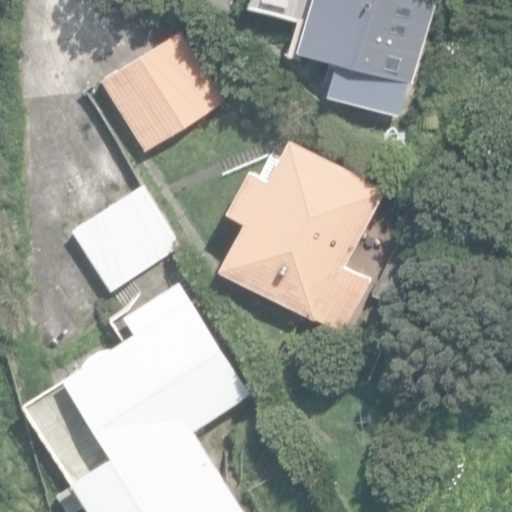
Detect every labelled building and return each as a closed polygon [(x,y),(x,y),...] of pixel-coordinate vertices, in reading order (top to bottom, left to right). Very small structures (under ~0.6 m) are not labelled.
[(328,90),(403,112),(413,79),(418,81),(440,0),(316,0),(303,45),(338,55),(328,90)] [(148,147),(226,98),(182,27),(104,76),(148,147)] [(228,261),(349,326),(377,274),(352,261),(392,187),(295,135),(275,175),(256,165),(234,206),(253,216),(228,261)] [(78,226),(119,289),(185,246),(149,180),(78,226)] [(93,499),(100,511),(251,511),(201,426),(256,394),(187,276),(131,309),(142,328),(69,372),(75,382),(34,405),(78,481),(62,490),(74,511),(93,499)]
